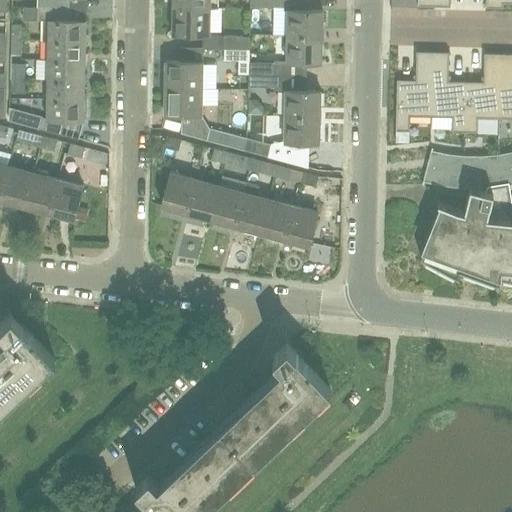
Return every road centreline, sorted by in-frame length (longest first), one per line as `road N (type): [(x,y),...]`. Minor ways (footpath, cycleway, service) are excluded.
road 1 (residential): [(129,287),(134,0)]
road 2 (residential): [(361,307),(366,26)]
road 3 (residential): [(114,480),(260,343),(270,301)]
road 4 (tertiary): [(361,307),(511,328)]
road 5 (residential): [(366,26),(511,30)]
road 6 (tertiary): [(270,301),(129,287)]
road 7 (tertiary): [(129,287),(5,273)]
